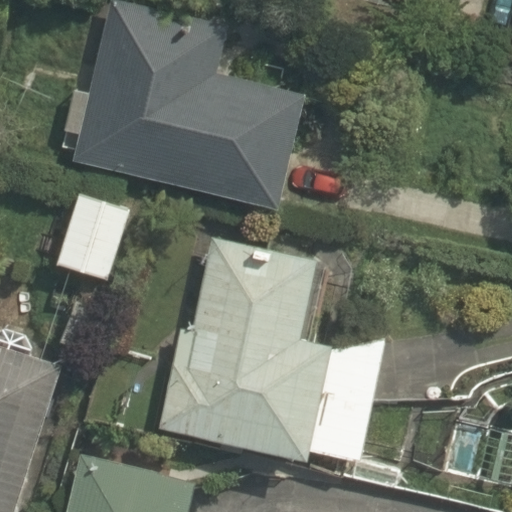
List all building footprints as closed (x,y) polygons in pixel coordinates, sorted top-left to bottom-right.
[(141,0),(120,0),(85,143),(283,191),(311,74),(220,52),(228,21),(141,0)] [(419,0),(451,8),(452,0),(419,0)] [(141,216),(81,198),(61,267),(121,285),(141,216)] [(308,452),(310,445),(362,456),(385,346),(333,335),(309,330),(325,254),(200,228),(160,421),(308,452)] [(0,511),(3,511),(49,360),(0,345),(0,511)] [(189,511),(199,462),(70,438),(55,511),(189,511)]
